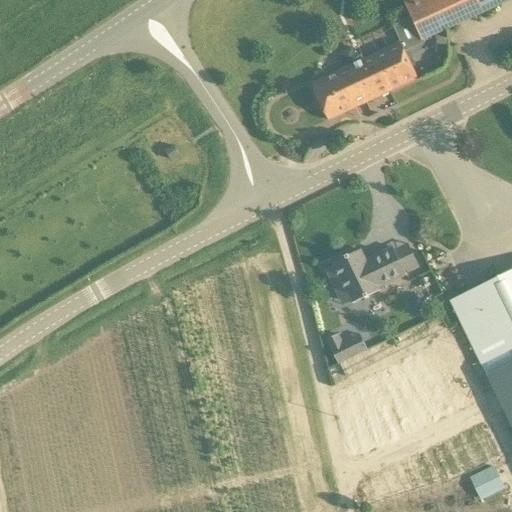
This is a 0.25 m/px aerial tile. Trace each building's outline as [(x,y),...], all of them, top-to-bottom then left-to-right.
[(402,0),(421,40),(505,0),(402,0)] [(328,120),(418,78),(400,42),(311,84),(328,120)] [(342,62),(345,66),(355,61),(350,52),(345,55),(342,62)] [(170,159),(178,153),(173,145),(165,150),(170,159)] [(405,274),(393,248),(366,260),(361,250),(324,267),(334,290),(344,285),(352,303),(380,290),(379,287),(405,274)] [(511,427),(511,274),(451,304),(511,427)] [(327,339),(337,361),(367,347),(360,332),(343,341),(339,333),(327,339)] [(473,476),(485,499),(510,486),(498,462),(473,476)]
